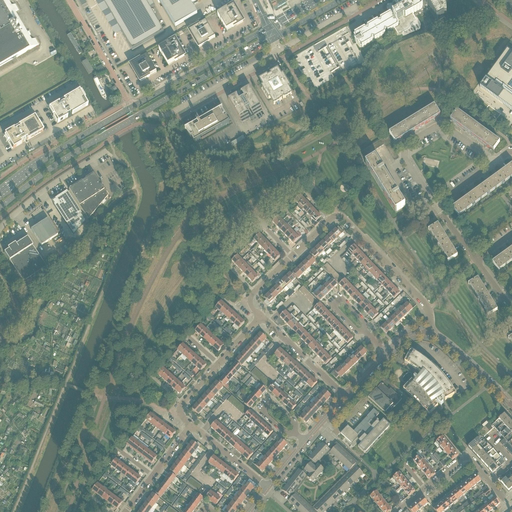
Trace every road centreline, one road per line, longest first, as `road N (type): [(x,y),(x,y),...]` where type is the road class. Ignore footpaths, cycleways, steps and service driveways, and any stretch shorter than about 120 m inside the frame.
road 1 (residential): [(428,333),(426,306),(341,216),(292,256)]
road 2 (secondary): [(0,207),(141,114)]
road 3 (secondary): [(132,106),(0,193)]
road 4 (secondary): [(267,28),(132,106)]
road 5 (unclassified): [(141,114),(173,112),(279,50)]
road 6 (secondary): [(141,114),(273,38)]
road 7 (residential): [(191,427),(179,408),(260,317)]
road 8 (residential): [(0,228),(104,152)]
road 9 (unclassified): [(132,106),(70,0)]
road 10 (residential): [(405,160),(407,143),(442,125),(494,161)]
